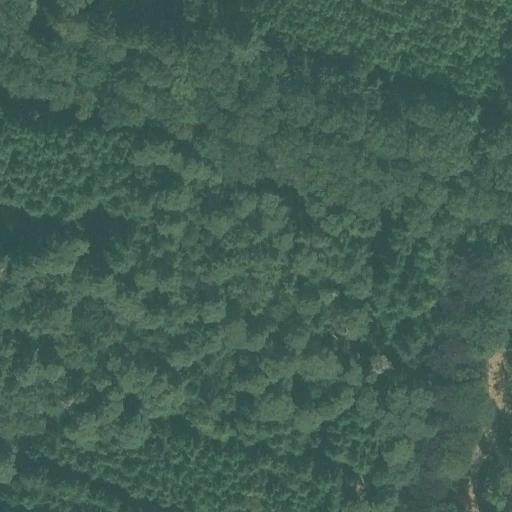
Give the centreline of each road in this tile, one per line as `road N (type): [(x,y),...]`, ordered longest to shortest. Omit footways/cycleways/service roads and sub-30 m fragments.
road 1 (track): [(0,323),(511,505)]
road 2 (track): [(0,19),(511,193)]
